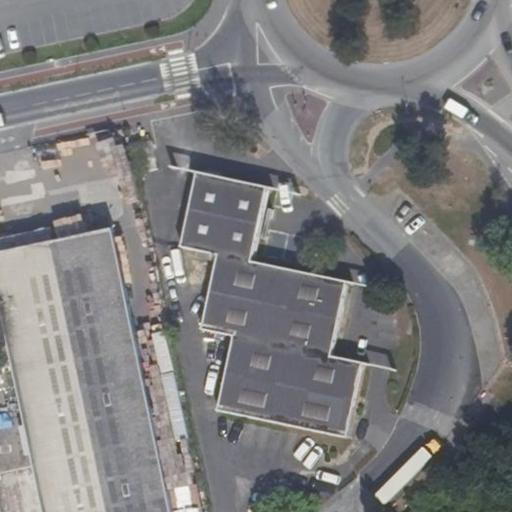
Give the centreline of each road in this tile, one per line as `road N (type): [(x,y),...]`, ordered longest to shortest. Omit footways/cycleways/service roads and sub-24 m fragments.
road 1 (unclassified): [(332,194),(430,295),(446,355),(438,418),(337,511)]
road 2 (unclassified): [(0,111),(184,71)]
road 3 (unclassified): [(250,77),(332,194)]
road 4 (unclassified): [(332,194),(329,146),(364,84)]
